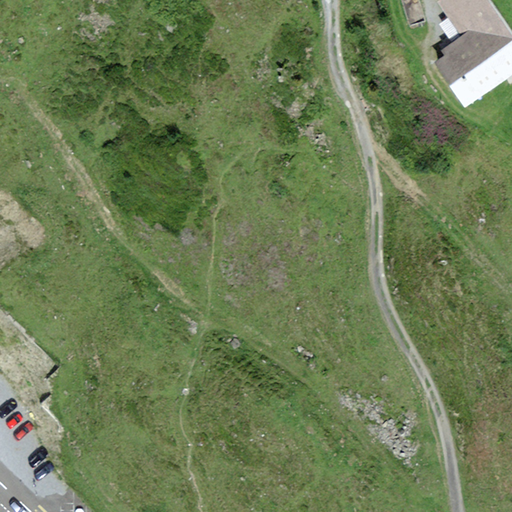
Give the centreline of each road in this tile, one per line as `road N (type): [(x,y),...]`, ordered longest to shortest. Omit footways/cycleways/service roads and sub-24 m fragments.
road 1 (track): [(450,511),(422,501),(367,431),(306,373),(171,295),(109,237),(45,131),(0,83)]
road 2 (track): [(511,138),(435,88),(400,26),(395,0)]
